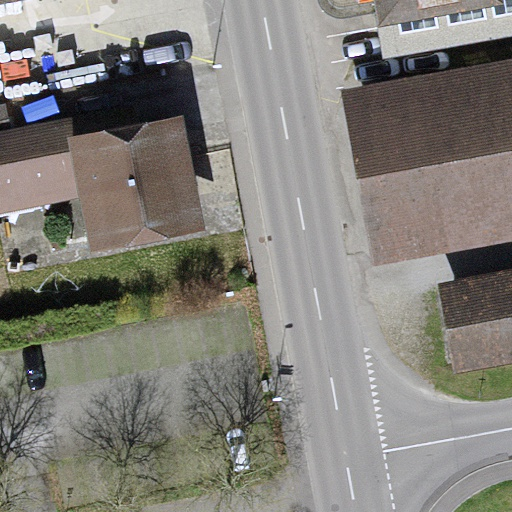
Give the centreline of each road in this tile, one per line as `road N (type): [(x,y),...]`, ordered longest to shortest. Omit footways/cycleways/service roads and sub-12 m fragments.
road 1 (primary): [(346,457),(262,0)]
road 2 (tertiary): [(346,457),(511,427)]
